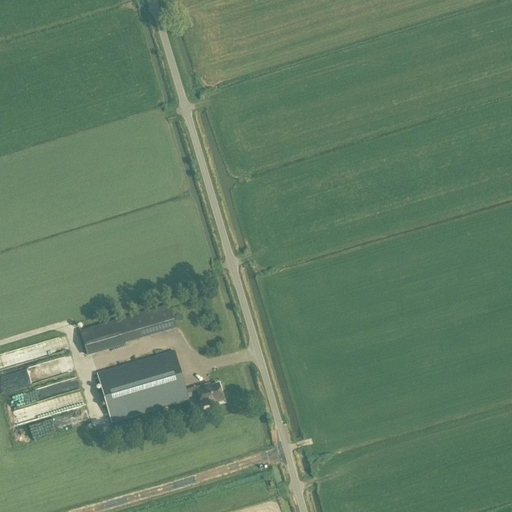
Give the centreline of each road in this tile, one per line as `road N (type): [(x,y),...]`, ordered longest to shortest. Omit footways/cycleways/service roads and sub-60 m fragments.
road 1 (unclassified): [(303,511),(153,0)]
road 2 (track): [(202,367),(174,342),(83,369),(69,323),(0,344)]
